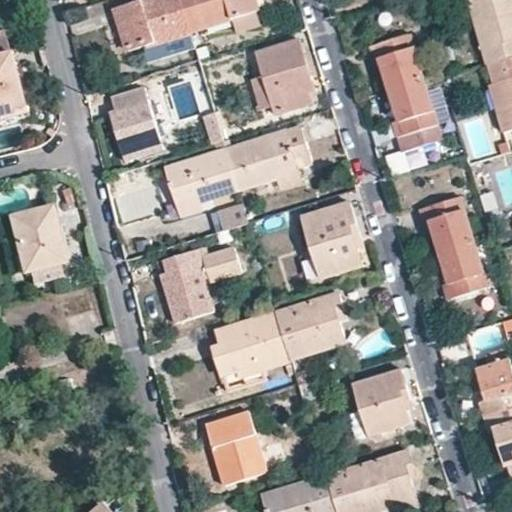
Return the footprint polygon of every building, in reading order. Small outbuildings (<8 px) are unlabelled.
[(129,51),(142,47),(191,32),(180,0),(142,0),(115,8),(129,51)] [(180,0),(191,32),(231,20),(256,12),(251,0),(180,0)] [(511,0),(468,0),(486,62),(487,62),(511,54),(511,0)] [(231,20),(235,33),(260,26),(256,12),(231,20)] [(142,47),(147,62),(195,47),(191,32),(142,47)] [(390,90),(424,80),(411,34),(370,47),(375,63),(382,61),(390,90)] [(309,91),(306,83),(312,81),(300,41),(257,53),(264,78),(273,105),(276,114),(312,103),(309,91)] [(511,54),(487,62),(493,81),(490,81),(505,128),(511,125),(511,54)] [(8,56),(0,57),(0,120),(23,115),(8,56)] [(264,78),(253,81),(262,110),(273,105),(264,78)] [(398,138),(440,125),(424,80),(390,90),(400,121),(394,123),(398,138)] [(312,81),(306,83),(309,91),(314,89),(312,81)] [(116,112),(118,119),(113,121),(125,161),(163,150),(144,88),(111,98),(116,112)] [(220,131),(224,129),(219,111),(215,112),(220,131)] [(227,152),(239,190),(277,178),(280,186),(302,180),(297,166),(311,162),(302,129),(232,150),(230,141),(224,143),(227,152)] [(214,146),(216,151),(221,150),(222,153),(227,152),(224,143),(214,146)] [(176,204),(199,197),(200,201),(239,190),(227,152),(222,153),(173,168),(165,171),(176,204)] [(176,204),(181,218),(203,211),(200,201),(199,197),(176,204)] [(427,225),(433,224),(441,253),(475,242),(461,198),(421,209),(427,225)] [(362,267),(357,249),(354,241),(361,239),(350,203),(303,218),(322,279),(362,267)] [(250,224),(243,205),(219,211),(226,232),(250,224)] [(49,210),(11,219),(24,273),(38,271),(63,264),(49,210)] [(357,249),(364,247),(361,239),(354,241),(357,249)] [(475,242),(441,253),(451,283),(445,285),(450,300),(489,288),(475,242)] [(177,324),(215,312),(206,281),(212,279),(211,275),(229,271),(231,277),(243,274),(235,249),(205,257),(202,249),(157,263),(177,324)] [(212,279),(213,283),(231,277),(229,271),(211,275),(212,279)] [(277,313),(292,360),(346,343),(340,321),(338,313),(344,311),(339,294),(277,313)] [(340,321),(347,320),(344,311),(338,313),(340,321)] [(245,374),(264,368),(292,360),(277,313),(220,331),(224,347),(226,353),(232,373),(243,370),(245,374)] [(485,416),(511,408),(511,357),(510,349),(487,355),(490,366),(478,369),(487,399),(481,401),(485,416)] [(226,376),(231,392),(267,380),(264,368),(245,374),(243,370),(232,373),(226,376)] [(299,385),(316,380),(313,369),(296,373),(299,385)] [(402,370),(355,385),(370,436),(412,423),(408,410),(406,402),(412,400),(402,370)] [(320,393),(316,380),(299,385),(304,399),(320,393)] [(408,410),(414,408),(412,400),(406,402),(408,410)] [(511,464),(511,408),(485,416),(490,432),(497,430),(508,466),(511,464)] [(249,412),(206,425),(225,486),(268,472),(249,412)] [(270,469),(290,463),(284,440),(263,446),(270,469)] [(327,476),(338,511),(374,511),(394,506),(396,510),(418,503),(411,477),(408,469),(414,467),(409,451),(327,476)] [(414,467),(408,469),(411,477),(417,475),(414,467)] [(268,511),(338,511),(327,476),(264,495),(268,511)]
